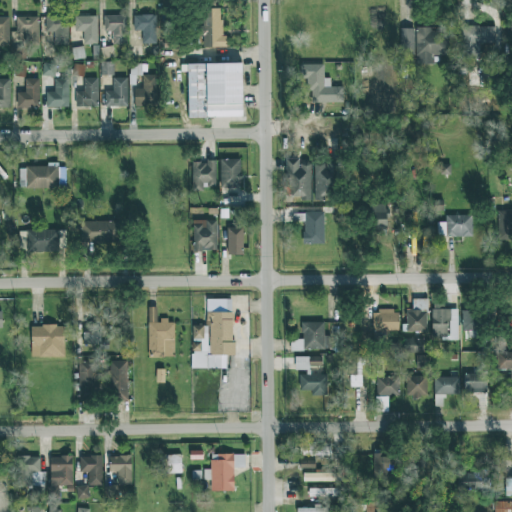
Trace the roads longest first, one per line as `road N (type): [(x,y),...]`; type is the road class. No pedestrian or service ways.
road 1 (residential): [(0,283),(511,277)]
road 2 (residential): [(0,430),(511,425)]
road 3 (residential): [(266,0),(271,511)]
road 4 (residential): [(267,132),(0,135)]
